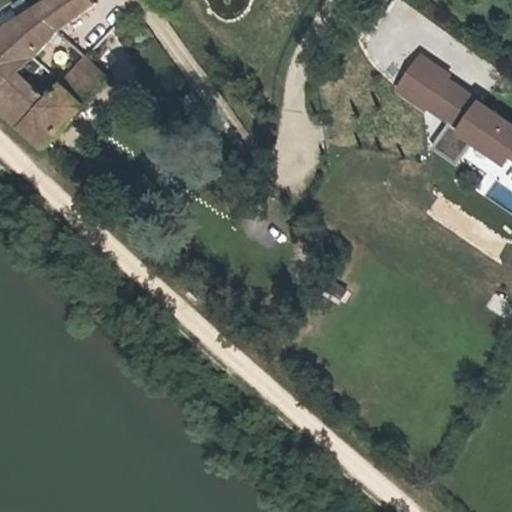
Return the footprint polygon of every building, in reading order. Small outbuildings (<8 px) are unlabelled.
[(74,96),(63,86),(53,77),(39,93),(19,74),(59,31),(96,4),(93,0),(53,0),(0,35),(0,106),(46,150),(92,97),(81,88),(74,96)] [(81,88),(92,97),(110,77),(87,58),(63,86),(74,96),(81,88)] [(450,78),(424,60),(402,91),(429,110),(447,82),(450,78)] [(447,82),(429,110),(451,125),(463,108),(476,116),(483,106),(447,82)] [(463,108),(451,125),(477,143),(509,165),(511,160),(511,126),(483,106),(476,116),(463,108)] [(477,143),(451,125),(434,150),(460,168),(477,143)]
